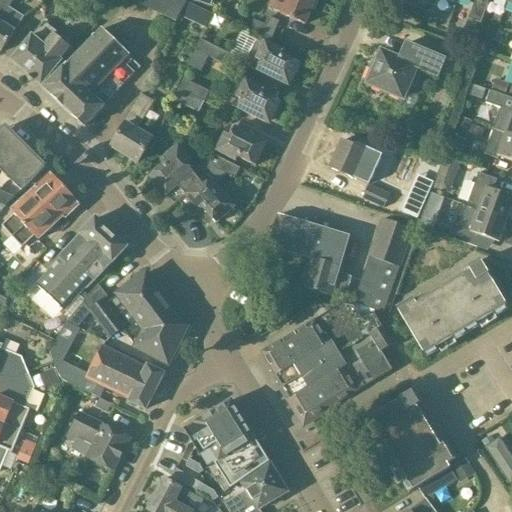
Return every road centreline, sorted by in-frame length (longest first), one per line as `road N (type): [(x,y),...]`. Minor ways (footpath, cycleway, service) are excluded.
road 1 (residential): [(188,296),(248,247),(276,200),(362,0)]
road 2 (residential): [(188,296),(82,166),(0,95)]
road 3 (residential): [(113,511),(164,409),(227,357)]
road 4 (residential): [(323,511),(227,357)]
road 5 (residential): [(463,441),(426,379),(511,328)]
